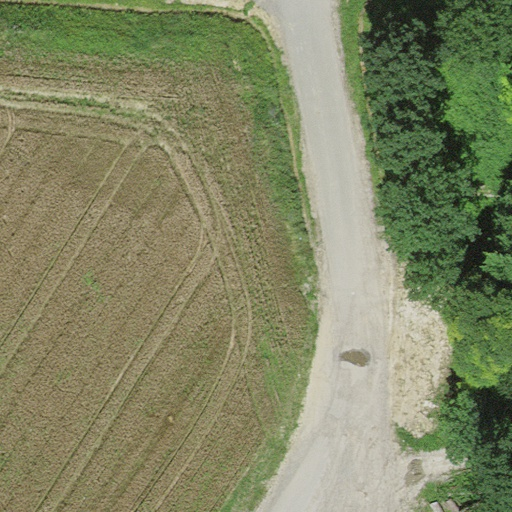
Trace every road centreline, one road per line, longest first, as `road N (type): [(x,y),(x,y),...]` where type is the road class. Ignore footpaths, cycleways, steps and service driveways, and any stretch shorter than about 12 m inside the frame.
road 1 (track): [(321,511),(363,437),(358,283),(330,97),(299,0)]
road 2 (track): [(363,437),(511,437)]
